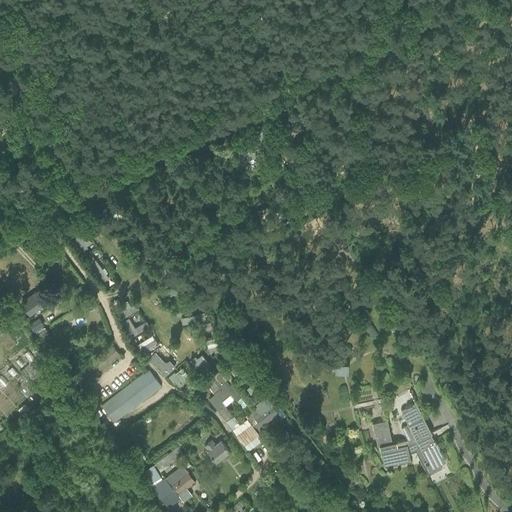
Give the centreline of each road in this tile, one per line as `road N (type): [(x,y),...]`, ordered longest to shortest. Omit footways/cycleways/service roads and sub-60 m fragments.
road 1 (track): [(31,228),(472,0)]
road 2 (track): [(91,194),(0,51)]
